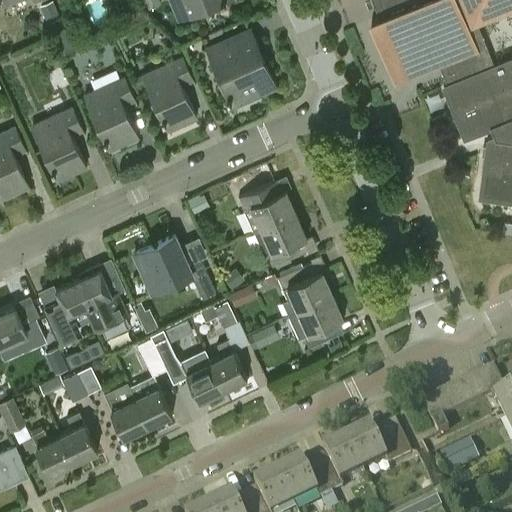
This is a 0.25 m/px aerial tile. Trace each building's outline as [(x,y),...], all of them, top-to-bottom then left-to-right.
[(41,5),(47,23),(60,18),(54,0),(41,5)] [(170,0),(179,20),(228,0),(170,0)] [(371,19),(396,80),(439,63),(447,83),(444,85),(465,137),(491,126),(495,136),(488,139),(479,196),(511,200),(511,57),(494,64),(475,17),(511,2),(511,0),(379,0),(385,14),(371,19)] [(233,106),(276,88),(250,27),(207,46),(233,106)] [(74,53),(65,28),(50,33),(60,58),(74,53)] [(167,129),(195,117),(181,85),(193,80),(183,56),(143,74),(167,129)] [(109,150),(139,136),(125,105),(136,100),(125,77),(84,95),(109,150)] [(58,180),(86,167),(72,135),(83,130),(72,107),(33,125),(58,180)] [(0,198),(1,199),(30,186),(15,154),(26,149),(16,126),(0,133),(0,198)] [(286,188),(280,191),(275,180),(242,195),(247,208),(252,206),(262,228),(297,213),(286,188)] [(307,250),(302,239),(308,237),(297,213),(262,228),(272,252),(268,254),(273,265),(307,250)] [(152,291),(192,273),(193,273),(189,265),(175,235),(135,253),(152,291)] [(189,265),(193,273),(192,273),(204,298),(217,292),(202,259),(189,265)] [(104,300),(89,307),(99,330),(134,315),(120,285),(116,287),(104,261),(89,268),(91,273),(92,273),(104,300)] [(298,309),(298,310),(333,294),(322,270),(317,272),(312,262),(278,277),(284,290),(288,288),(292,297),(283,301),(289,313),(298,309)] [(92,273),(91,273),(58,288),(64,301),(47,308),(60,338),(78,330),(71,315),(89,307),(104,300),(92,273)] [(237,305),(259,295),(253,282),(232,292),(237,305)] [(298,310),(309,334),(304,336),(309,347),(344,332),(339,321),(344,319),(333,294),(298,310)] [(225,326),(237,320),(228,299),(214,305),(225,326)] [(0,344),(19,337),(25,350),(47,340),(36,317),(23,323),(16,307),(0,314),(0,344)] [(167,327),(173,341),(195,332),(189,318),(167,327)] [(258,344),(280,334),(275,323),(254,333),(258,344)] [(153,336),(163,357),(175,351),(164,331),(153,336)] [(163,357),(153,336),(139,343),(149,362),(163,357)] [(210,360),(224,389),(249,377),(230,339),(217,345),(221,355),(210,360)] [(59,347),(46,353),(56,374),(69,368),(59,347)] [(82,361),(77,350),(77,349),(65,355),(71,367),(82,361)] [(224,389),(210,360),(199,366),(194,356),(181,362),(200,400),(224,389)] [(77,371),(87,393),(102,386),(91,364),(77,371)] [(480,372),(491,394),(493,397),(505,391),(493,366),(480,372)] [(73,400),(87,393),(77,371),(62,378),(73,400)] [(468,378),(479,400),(491,394),(480,372),(468,378)] [(136,397),(149,425),(173,413),(155,375),(143,381),(147,391),(136,397)] [(457,383),(467,405),(479,400),(468,378),(457,383)] [(125,436),(149,425),(136,397),(135,397),(127,382),(105,394),(112,408),(125,436)] [(445,389),(455,411),(467,405),(457,383),(445,389)] [(493,397),(505,420),(511,416),(511,387),(505,391),(493,397)] [(433,395),(443,417),(455,411),(445,389),(433,395)] [(443,417),(433,395),(420,401),(431,422),(443,417)] [(25,424),(26,424),(13,396),(0,401),(0,409),(10,431),(13,430),(25,424)] [(60,433),(74,461),(98,450),(79,412),(67,418),(72,427),(60,433)] [(502,464),(511,459),(511,416),(505,420),(511,435),(511,445),(511,446),(511,447),(497,454),(502,464)] [(438,435),(448,430),(442,418),(432,423),(438,435)] [(346,436),(363,472),(386,461),(388,465),(412,453),(395,420),(373,430),(370,424),(346,436)] [(25,424),(13,430),(19,443),(32,437),(25,424)] [(50,473),(74,461),(60,433),(49,438),(44,428),(32,434),(50,473)] [(343,487),(341,482),(363,472),(346,436),(322,447),(325,454),(315,459),(331,492),(343,487)] [(0,488),(29,475),(15,444),(0,450),(0,488)] [(465,468),(455,448),(440,455),(450,475),(465,468)] [(315,459),(304,464),(301,457),(277,469),(294,505),(317,494),(319,498),(331,492),(315,459)] [(511,459),(502,464),(508,476),(511,473),(511,459)] [(278,511),(294,505),(277,469),(252,480),(256,487),(248,491),(257,511),(278,511)] [(257,511),(248,491),(235,497),(232,491),(208,503),(212,511),(257,511)] [(415,511),(432,511),(441,508),(436,499),(415,509),(415,511)] [(212,511),(208,503),(188,511),(212,511)]
